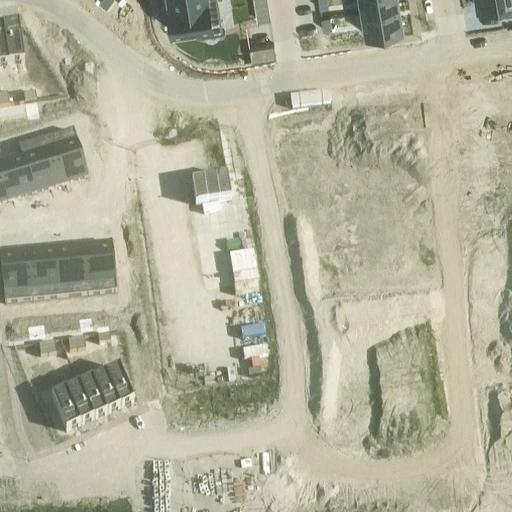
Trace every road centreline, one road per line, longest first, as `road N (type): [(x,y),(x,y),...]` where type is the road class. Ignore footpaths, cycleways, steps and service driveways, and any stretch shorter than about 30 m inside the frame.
road 1 (residential): [(458,57),(474,290),(466,475),(310,486)]
road 2 (residential): [(64,0),(181,88),(233,95),(313,84)]
road 3 (residential): [(313,84),(458,57)]
